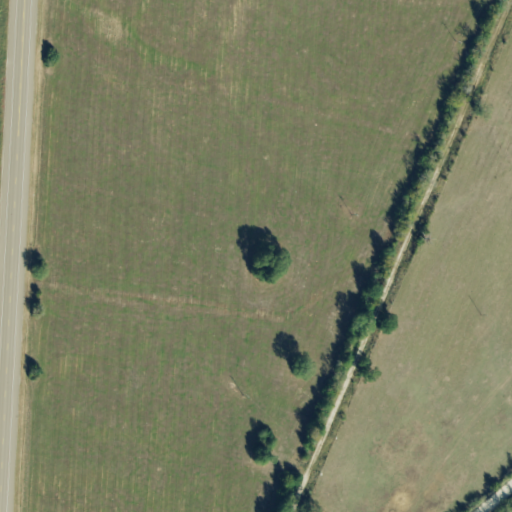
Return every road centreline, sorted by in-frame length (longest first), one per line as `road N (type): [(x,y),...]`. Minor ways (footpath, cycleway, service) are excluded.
road 1 (residential): [(292,511),(511,1)]
road 2 (primary): [(2,511),(26,0)]
